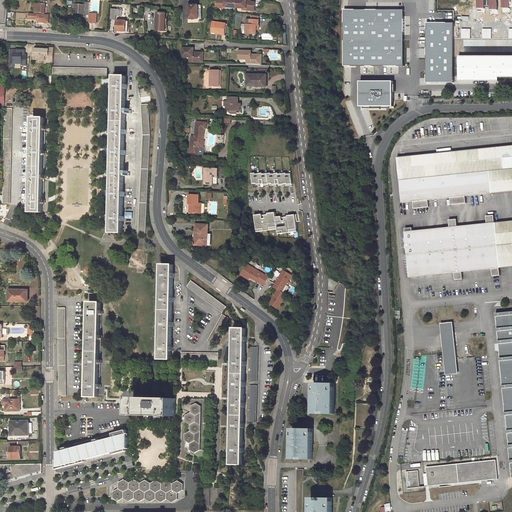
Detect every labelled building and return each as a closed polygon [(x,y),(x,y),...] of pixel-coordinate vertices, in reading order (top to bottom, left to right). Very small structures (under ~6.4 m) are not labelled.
[(219,1),(219,8),(236,10),(237,0),(233,0),(226,0),(227,1),(223,0),(222,1),(219,1)] [(253,2),(237,0),(236,10),(237,10),(238,9),(252,10),(252,11),(256,12),(257,3),(253,3),(253,2)] [(497,0),(489,0),(490,9),(497,9),(497,0)] [(45,14),(46,1),(40,1),(39,4),(35,4),(35,13),(45,14)] [(89,17),(89,3),(85,3),(85,6),(75,5),(75,13),(84,14),(84,17),(89,17)] [(199,6),(189,6),(189,20),(199,20),(199,6)] [(346,66),(406,66),(406,9),(346,9),(346,66)] [(119,14),(119,11),(115,11),(115,13),(111,12),(110,19),(115,19),(115,14),(119,14)] [(155,19),(154,27),(154,31),(163,32),(164,14),(155,13),(155,19)] [(30,19),(39,19),(39,23),(51,24),(51,15),(39,14),(39,15),(30,14),(30,19)] [(258,26),(258,20),(249,19),(249,25),(245,25),(244,34),(255,35),(255,30),(256,26),(258,26)] [(117,22),(117,32),(126,32),(128,32),(128,27),(126,27),(126,22),(117,22)] [(225,36),(227,25),(212,22),(211,33),(215,33),(218,34),(217,35),(225,36)] [(428,23),(428,82),(456,83),(456,23),(428,23)] [(11,67),(22,68),(22,65),(27,65),(27,49),(11,49),(11,67)] [(53,64),(54,49),(47,49),(47,51),(35,50),(35,56),(36,56),(36,61),(46,62),(45,63),(53,64)] [(189,63),(201,64),(201,54),(196,54),(195,55),(194,55),(194,49),(182,49),(182,58),(190,58),(189,63)] [(246,66),(259,66),(260,57),(253,57),(253,58),(251,58),(252,53),(239,52),(239,61),(246,61),(246,66)] [(511,77),(511,54),(460,54),(460,78),(511,77)] [(108,76),(108,69),(54,68),(54,75),(108,76)] [(221,89),(222,72),(212,71),(211,88),(221,89)] [(268,89),(268,77),(249,76),(248,88),(268,89)] [(123,233),(126,77),(115,77),(111,233),(123,233)] [(391,83),(358,84),(359,109),(392,108),(391,83)] [(241,109),(241,105),(238,105),(239,99),(229,99),(229,102),(225,102),(224,108),(227,108),(227,110),(231,117),(237,117),(237,115),(240,115),(240,109),(241,109)] [(151,136),(149,104),(141,105),(144,135),(139,234),(147,234),(151,136)] [(11,191),(13,109),(6,109),(4,165),(3,191),(11,191)] [(45,131),(46,118),(33,117),(31,212),(43,212),(43,207),(44,181),(44,156),(45,131)] [(193,138),(192,142),(191,142),(191,148),(189,148),(189,155),(198,156),(199,148),(203,149),(203,142),(202,142),(203,130),(204,130),(204,124),(194,123),(193,138)] [(511,145),(398,157),(402,202),(413,201),(428,200),(450,197),(465,196),(511,190),(511,145)] [(218,179),(218,170),(205,170),(205,185),(213,186),(213,178),(218,179)] [(294,185),(294,173),(252,173),(252,185),(278,185),(278,186),(294,185)] [(450,197),(451,204),(466,203),(465,196),(450,197)] [(199,215),(199,206),(198,206),(199,198),(188,197),(188,206),(189,206),(188,215),(199,215)] [(428,200),(413,201),(414,208),(429,207),(428,200)] [(278,234),(299,232),(297,215),(278,217),(277,213),(255,215),(257,232),(278,230),(278,234)] [(487,223),(494,223),(493,215),(486,216),(487,223)] [(450,227),(457,226),(457,219),(449,220),(450,227)] [(413,231),(405,232),(410,277),(455,272),(462,271),(492,268),(499,268),(511,266),(511,220),(494,223),(487,223),(457,226),(450,227),(413,231)] [(205,248),(206,227),(193,226),(192,247),(205,248)] [(251,276),(265,284),(270,276),(249,263),(242,274),(250,278),(251,276)] [(172,360),(174,266),(162,265),(160,360),(172,360)] [(274,285),(279,288),(271,302),(279,307),(288,293),(282,290),(293,274),(285,268),(274,285)] [(492,276),(500,275),(499,268),(492,268),(492,276)] [(463,279),(462,271),(455,272),(456,280),(463,279)] [(225,312),(229,306),(192,281),(189,287),(225,312)] [(331,295),(326,295),(326,314),(324,325),(319,344),(336,350),(338,347),(351,347),(351,292),(345,292),(338,286),(331,295)] [(29,301),(29,290),(10,290),(10,301),(29,301)] [(101,311),(102,303),(90,303),(87,397),(99,397),(99,393),(100,363),(101,338),(101,311)] [(67,396),(66,308),(59,308),(60,396),(67,396)] [(511,310),(496,312),(511,474),(511,310)] [(215,343),(230,317),(224,313),(208,340),(215,343)] [(452,322),(439,324),(444,375),(457,374),(452,322)] [(244,464),(247,329),(235,328),(232,464),(244,464)] [(256,423),(258,347),(251,347),(249,422),(256,423)] [(23,370),(23,362),(15,361),(15,370),(23,370)] [(335,383),(315,383),(315,407),(315,412),(334,412),(335,383)] [(132,414),(175,415),(176,398),(133,397),(132,414)] [(19,411),(20,399),(5,399),(4,400),(3,401),(2,402),(2,403),(3,404),(3,405),(5,406),(6,406),(6,411),(19,411)] [(196,422),(196,415),(202,412),(202,406),(196,403),(191,406),(191,411),(185,415),(185,421),(190,425),(196,422)] [(30,419),(30,441),(41,441),(41,419),(30,419)] [(28,438),(28,436),(14,436),(14,422),(10,422),(10,436),(11,437),(13,438),(28,438)] [(28,436),(28,422),(14,422),(14,436),(28,436)] [(201,450),(201,432),(201,425),(196,422),(190,425),(190,431),(185,434),(185,440),(190,444),(190,450),(195,453),(201,450)] [(295,427),(294,457),(314,457),(315,428),(302,427),(295,427)] [(94,443),(66,451),(65,448),(62,449),(62,452),(57,453),(57,461),(57,467),(60,466),(84,460),(112,453),(125,449),(127,449),(128,433),(126,434),(125,430),(111,434),(112,438),(97,442),(96,440),(93,440),(94,443)] [(21,458),(21,447),(10,447),(11,459),(21,458)] [(55,470),(84,462),(84,460),(60,466),(57,467),(57,461),(55,461),(55,470)] [(496,460),(428,467),(429,486),(498,479),(496,460)] [(41,465),(0,465),(0,472),(6,481),(41,472),(41,467),(41,465)] [(302,466),(298,466),(298,472),(298,511),(304,511),(305,474),(306,474),(306,466),(302,466)] [(419,470),(407,471),(409,487),(421,487),(419,470)] [(7,483),(41,475),(41,472),(6,481),(7,483)] [(151,502),(156,499),(162,502),(167,499),(173,502),(178,499),(178,493),(184,489),(184,484),(179,480),(173,483),(168,480),(162,483),(157,480),(152,483),(146,480),(140,483),(135,479),(130,483),(124,479),(119,482),(119,489),(113,492),(113,498),(118,501),(124,498),(129,501),(135,499),(140,502),(145,499),(151,502)] [(333,511),(334,494),(314,494),(313,511),(333,511)]
